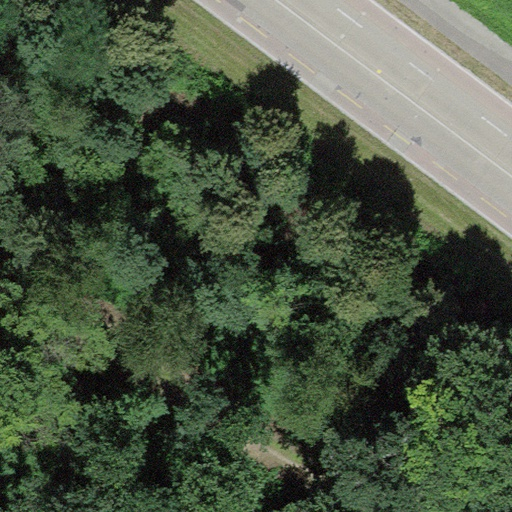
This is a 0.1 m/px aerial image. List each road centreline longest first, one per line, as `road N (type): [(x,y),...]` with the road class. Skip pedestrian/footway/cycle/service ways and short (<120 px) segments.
road 1 (track): [(0,303),(293,467),(398,511)]
road 2 (primary): [(233,0),(511,208)]
road 3 (primary): [(511,137),(328,0)]
